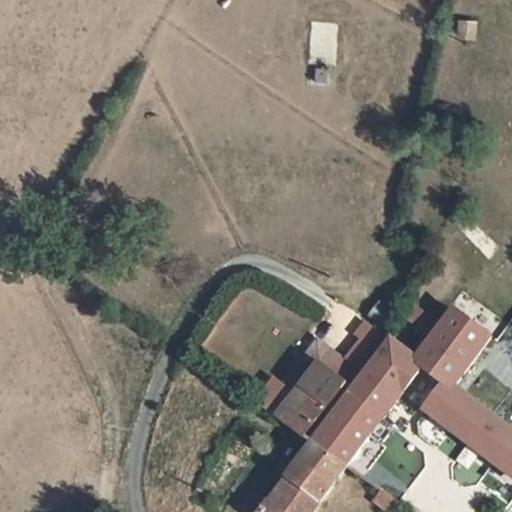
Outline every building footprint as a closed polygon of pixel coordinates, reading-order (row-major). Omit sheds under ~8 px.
[(477,23),(461,21),(460,37),(476,39),(477,23)] [(434,271),(426,291),(443,298),(452,278),(434,271)] [(57,275),(48,287),(72,305),(80,293),(57,275)] [(493,337),(456,310),(428,349),(409,334),(400,346),(393,341),(337,415),(323,434),(316,444),(350,468),(405,393),(508,471),(511,474),(511,430),(455,388),(493,337)] [(297,394),(300,389),(329,409),(348,386),(334,375),(344,362),(318,341),(284,384),(297,394)] [(344,362),(334,375),(348,386),(358,373),(344,362)] [(297,394),(278,419),(307,438),(314,429),(329,409),(300,389),(297,394)] [(314,429),(307,438),(316,444),(323,434),(314,429)] [(380,439),(360,469),(416,510),(438,481),(380,439)] [(316,444),(289,481),(321,505),(350,468),(316,444)] [(511,491),(511,474),(508,471),(500,483),(511,491)] [(289,481),(264,511),(315,511),(321,505),(289,481)] [(382,491),(374,501),(389,511),(403,511),(406,508),(382,491)]
